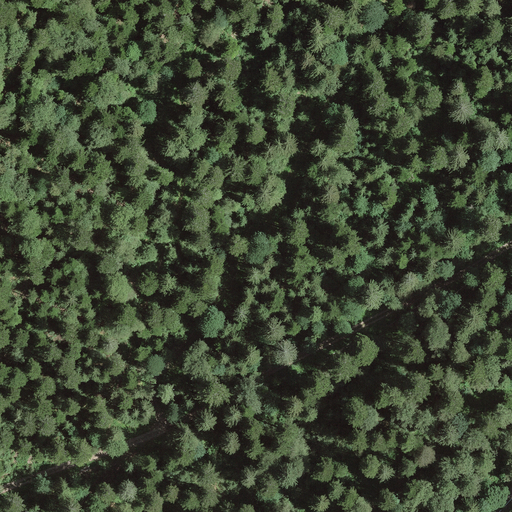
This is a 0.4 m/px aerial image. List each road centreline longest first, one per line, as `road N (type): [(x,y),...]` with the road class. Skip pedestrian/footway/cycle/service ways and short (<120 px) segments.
road 1 (track): [(372,0),(302,154),(272,194),(204,328),(158,373),(154,395),(162,410),(173,419),(201,416),(511,243)]
road 2 (track): [(228,0),(115,399),(115,424),(138,437)]
road 3 (track): [(186,421),(66,460),(0,492)]
